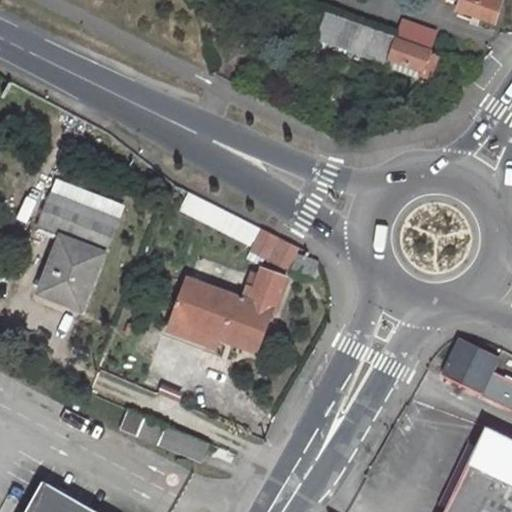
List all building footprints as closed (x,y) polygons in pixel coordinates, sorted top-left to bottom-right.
[(494,23),(502,1),(499,0),(449,0),(459,4),(457,10),(494,23)] [(325,19),(347,27),(350,19),(328,11),(325,19)] [(386,66),(418,78),(419,75),(432,79),(441,57),(429,53),(430,51),(396,39),(397,36),(350,19),(347,27),(340,46),(388,63),(386,66)] [(428,47),(434,30),(405,20),(399,37),(418,43),(428,47)] [(125,206),(63,180),(58,193),(120,218),(125,206)] [(87,301),(120,218),(58,193),(44,228),(66,237),(46,292),(62,299),(65,292),(87,301)] [(254,251),(289,269),(299,249),(265,231),(262,236),(254,251)] [(295,269),(312,277),(317,265),(304,259),(300,258),(295,269)] [(177,322),(222,339),(257,352),(272,314),(275,315),(288,280),(265,271),(261,282),(257,292),(250,290),(245,302),(193,282),(177,322)] [(254,279),(250,290),(257,292),(261,282),(254,279)] [(62,299),(84,308),(87,301),(65,292),(62,299)] [(173,334),(218,351),(222,339),(177,322),(173,334)] [(442,377),(480,395),(511,410),(511,381),(492,372),(496,365),(457,346),(442,377)] [(121,431),(203,465),(211,445),(130,411),(121,431)] [(511,511),(511,439),(488,428),(470,464),(446,511),(511,511)] [(235,456),(219,449),(216,457),(232,464),(235,456)] [(101,511),(49,481),(30,511),(101,511)]
